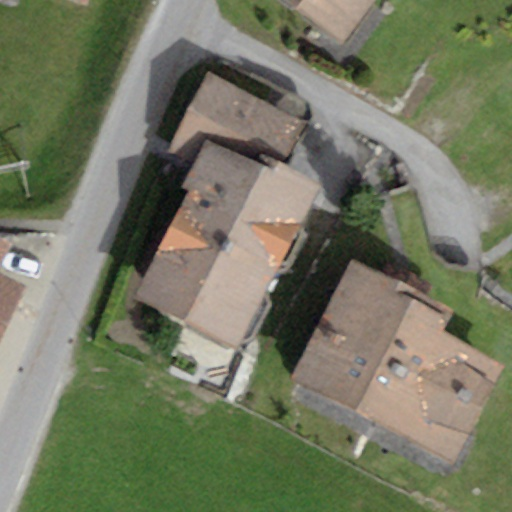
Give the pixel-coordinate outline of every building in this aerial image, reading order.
[(66,0),(98,9),(100,0),(66,0)] [(390,0),(272,0),(348,56),(390,0)] [(319,142),(220,94),(183,170),(209,192),(146,322),(258,376),(339,207),(297,187),(319,142)] [(20,264),(0,254),(0,383),(34,310),(5,297),(20,264)] [(467,326),(361,273),(302,393),(470,476),(511,391),(511,382),(453,354),(467,326)]
